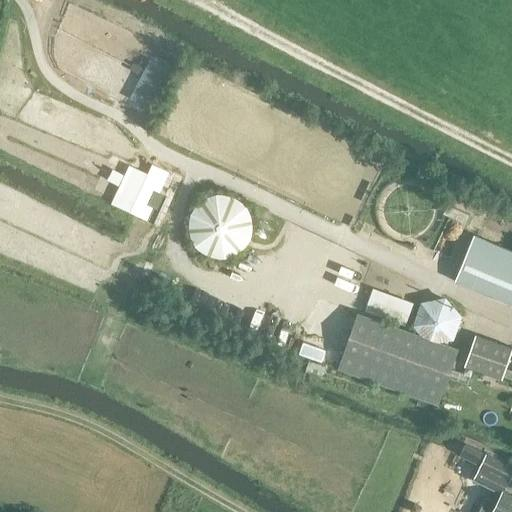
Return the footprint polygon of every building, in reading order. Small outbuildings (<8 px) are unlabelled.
[(108,178),(120,183),(112,202),(151,219),(172,169),(153,161),(149,170),(130,162),(125,172),(113,167),(108,178)] [(247,230),(247,225),(247,220),(245,215),(243,211),(239,207),(235,203),(231,201),(226,200),(220,199),(215,200),(210,201),(206,204),(202,207),(199,211),(196,216),(195,221),(194,226),(195,231),(196,236),(199,240),(202,244),(206,248),(211,250),(216,252),(221,252),(226,251),(231,250),(236,247),(240,244),(242,241),(243,240),(245,235),(247,230)] [(511,251),(474,236),(455,280),(511,304),(511,251)] [(372,287),(366,311),(409,322),(415,298),(372,287)] [(357,299),(354,307),(364,310),(367,302),(357,299)] [(365,314),(345,370),(443,405),(463,350),(365,314)] [(511,346),(481,336),(470,366),(508,380),(511,367),(511,346)] [(465,443),(459,455),(480,465),(486,453),(465,443)] [(511,472),(511,465),(495,457),(486,453),(480,465),(473,479),(501,493),(497,502),(492,499),(486,511),(487,511),(511,511),(511,496),(503,492),(511,472)] [(414,502),(409,510),(413,511),(417,511),(421,507),(414,502)]
